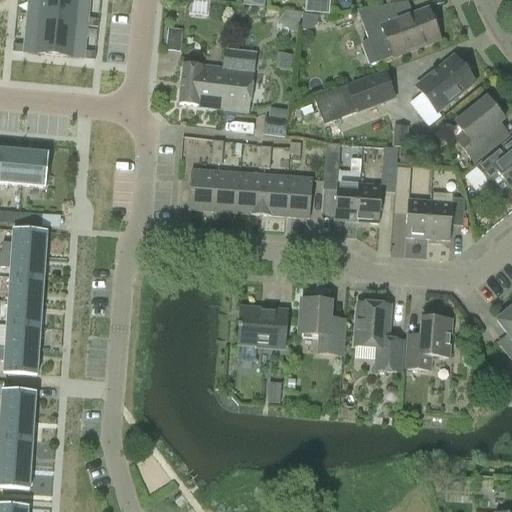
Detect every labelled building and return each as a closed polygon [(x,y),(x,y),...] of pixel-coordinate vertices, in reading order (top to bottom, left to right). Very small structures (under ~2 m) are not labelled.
[(29,0),(27,17),(57,20),(58,0),(29,0)] [(58,0),(57,20),(86,23),(87,19),(88,0),(58,0)] [(330,13),(331,0),(319,0),(308,0),(308,12),(330,13)] [(368,67),(392,58),(393,59),(439,42),(428,11),(412,16),(407,3),(357,12),(368,40),(361,46),(368,67)] [(302,16),(300,31),(309,32),(317,26),(318,17),(302,16)] [(24,47),(23,55),(53,58),(57,20),(27,17),(24,47)] [(86,23),(86,27),(98,28),(99,20),(87,19),(86,23)] [(57,20),(53,58),(83,61),(83,53),(86,27),(86,23),(57,20)] [(13,46),(12,54),(23,55),(24,47),(13,46)] [(225,51),(222,70),(223,70),(219,111),(249,114),(255,55),(225,51)] [(83,53),(83,61),(94,62),(95,54),(83,53)] [(464,66),(457,67),(454,62),(419,90),(436,111),(471,83),(468,79),(470,72),(464,66)] [(178,106),(219,111),(223,70),(222,70),(183,66),(178,106)] [(395,99),(385,72),(313,100),(323,127),(395,99)] [(509,138),(499,125),(503,121),(486,99),(455,124),(462,134),(453,141),(473,166),(509,138)] [(264,119),(262,137),(285,140),(287,121),(264,119)] [(212,143),(211,164),(222,165),(223,144),(212,143)] [(290,145),(289,156),(292,156),(292,163),(299,164),(300,145),(290,145)] [(326,146),(323,184),(336,185),(335,192),(333,222),(356,224),(359,187),(360,174),(347,173),(338,173),(340,147),(326,146)] [(260,149),(258,170),(269,170),(271,149),(260,149)] [(511,190),(510,188),(511,186),(511,156),(510,158),(502,149),(476,171),(489,186),(501,202),(507,203),(511,198),(511,190)] [(384,150),(381,189),(395,190),(396,169),(397,151),(384,150)] [(23,155),(0,152),(0,184),(20,186),(23,155)] [(47,157),(23,155),(20,186),(44,189),(47,157)] [(394,201),(407,202),(410,170),(397,169),(394,195),(394,201)] [(187,212),(212,214),(215,174),(190,172),(187,212)] [(239,176),(215,174),(212,214),(236,215),(239,176)] [(263,178),(239,176),(236,215),(260,217),(263,178)] [(287,179),(263,178),(260,217),(284,219),(287,179)] [(312,181),(287,179),(284,219),(309,221),(312,181)] [(359,187),(356,224),(379,225),(381,194),(381,189),(359,187)] [(452,200),(451,206),(429,204),(427,241),(449,242),(451,227),(462,228),(464,201),(452,200)] [(429,204),(407,202),(404,239),(427,241),(429,204)] [(17,214),(0,212),(0,226),(16,227),(17,214)] [(41,229),(41,228),(42,215),(17,214),(16,227),(41,229)] [(1,255),(12,256),(44,258),(46,234),(14,232),(13,245),(2,245),(1,255)] [(12,256),(10,280),(42,282),(44,258),(12,256)] [(10,280),(9,303),(41,306),(42,282),(10,280)] [(346,321),(330,320),(331,304),(300,302),(298,336),(317,338),(316,356),(343,358),(346,321)] [(9,303),(7,327),(39,329),(41,306),(9,303)] [(404,343),(388,341),(391,309),(357,306),(353,350),(375,352),(373,373),(401,375),(404,343)] [(259,310),(240,309),(238,342),(254,343),(253,348),(282,351),(285,316),(259,314),(259,310)] [(511,309),(495,322),(506,336),(496,344),(511,364),(511,309)] [(431,374),(432,359),(447,360),(450,323),(421,320),(420,336),(406,335),(403,371),(431,374)] [(7,327),(6,351),(37,353),(39,329),(7,327)] [(36,378),(37,353),(6,351),(4,375),(36,378)] [(1,417),(33,419),(35,396),(3,393),(1,417)] [(0,429),(0,430),(0,441),(31,444),(33,419),(1,417),(0,416),(0,429)] [(0,441),(0,465),(30,467),(31,444),(0,441)] [(0,489),(28,492),(30,467),(0,465),(0,489)]
